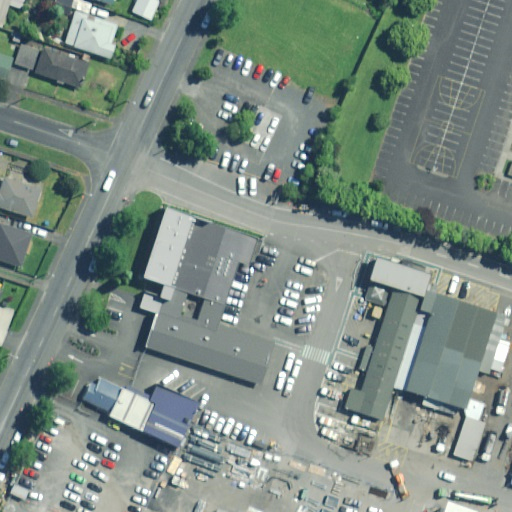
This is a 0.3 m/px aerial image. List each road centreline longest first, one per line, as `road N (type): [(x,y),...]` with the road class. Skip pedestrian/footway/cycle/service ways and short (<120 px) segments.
road 1 (tertiary): [(125,158),(0,432)]
road 2 (tertiary): [(198,0),(125,158)]
road 3 (residential): [(0,116),(125,158)]
